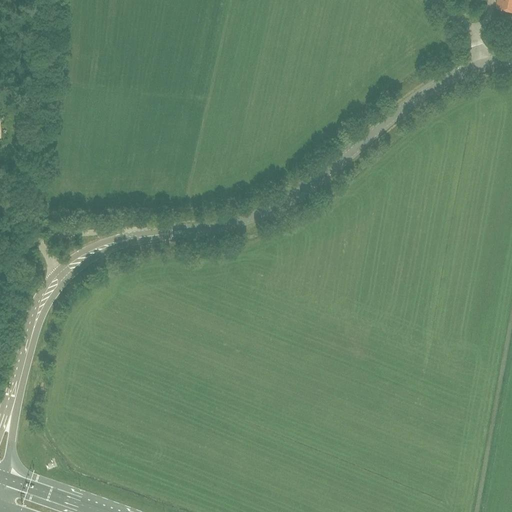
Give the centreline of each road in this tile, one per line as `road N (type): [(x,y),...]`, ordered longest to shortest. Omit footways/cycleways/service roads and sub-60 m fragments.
road 1 (tertiary): [(60,277),(113,245),(246,220),(279,206),(404,107),(482,66)]
road 2 (unclassified): [(60,277),(38,242),(32,202),(49,0)]
road 3 (tertiary): [(0,450),(32,322),(60,277)]
